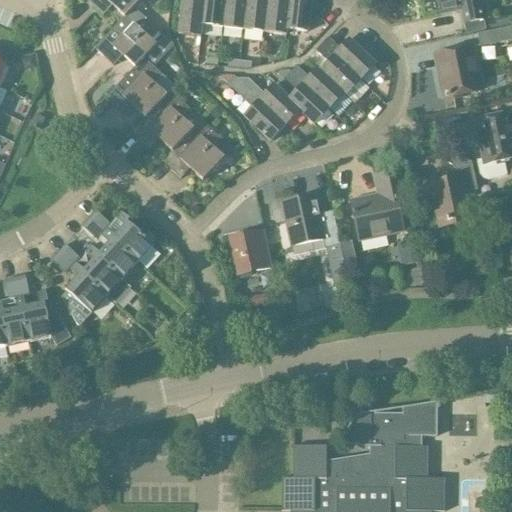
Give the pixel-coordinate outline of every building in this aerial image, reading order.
[(134,9),(142,0),(85,0),(103,17),(112,7),(124,18),(125,18),(134,9)] [(200,38),(202,26),(201,26),(204,2),(203,1),(203,0),(195,0),(191,0),(182,0),(178,35),(200,38)] [(203,0),(203,1),(204,2),(201,26),(202,26),(222,29),(225,0),(203,0)] [(225,0),(222,29),(243,31),(246,0),(225,0)] [(264,34),(267,0),(246,0),(243,31),(264,34)] [(286,36),(287,31),(286,31),(289,0),(267,0),(264,34),(286,36)] [(289,0),(286,31),(287,31),(307,33),(311,0),(289,0)] [(482,6),(481,0),(437,0),(441,15),(461,11),(464,25),(489,20),(486,6),(482,6)] [(123,57),(134,68),(135,69),(144,59),(145,60),(157,47),(144,35),(152,26),(134,9),(125,18),(124,18),(94,49),(113,67),(123,57)] [(505,15),(494,17),(496,26),(507,23),(505,15)] [(499,31),(477,35),(480,48),(501,43),(499,31)] [(168,53),(174,47),(168,34),(159,44),(168,53)] [(328,38),(322,45),(360,82),(375,66),(349,41),(340,50),(328,38)] [(344,95),(343,95),(345,98),(360,82),(322,45),(315,52),(328,63),(320,72),(319,72),(344,95)] [(472,48),(434,56),(443,99),(481,91),(472,48)] [(207,54),(205,65),(217,67),(219,55),(207,54)] [(33,58),(22,60),(25,71),(36,68),(33,58)] [(133,107),(145,119),(167,97),(166,97),(154,85),(163,77),(145,60),(144,59),(135,69),(134,68),(104,100),(123,118),(133,107)] [(319,72),(320,72),(317,69),(309,79),(296,67),(290,73),(290,74),(329,110),(343,95),(344,95),(319,72)] [(288,71),(277,74),(284,80),(290,74),(290,73),(288,71)] [(296,92),(289,100),(288,101),(299,112),(314,126),(329,110),(290,74),(284,80),(296,92)] [(226,76),(222,80),(230,87),(236,81),(232,77),(226,76)] [(288,101),(289,100),(273,86),(264,95),(252,84),(237,80),(236,81),(285,127),(299,112),(288,101)] [(285,127),(236,81),(230,87),(252,109),(244,118),(270,143),(285,127)] [(189,110),(171,92),(170,92),(166,97),(167,97),(145,119),(131,133),(150,151),(159,141),(171,152),(172,152),(193,130),(181,119),(189,110)] [(223,113),(217,107),(209,115),(216,121),(223,113)] [(45,118),(36,114),(30,126),(39,131),(45,118)] [(477,162),(480,175),(484,179),(489,180),(506,177),(503,161),(511,159),(511,121),(510,115),(475,122),(483,160),(477,162)] [(220,139),(201,121),(193,130),(172,152),(171,152),(162,162),(181,180),(190,170),(203,182),(224,160),(211,148),(220,139)] [(445,182),(429,185),(439,230),(472,222),(466,194),(477,191),(471,164),(450,151),(444,162),(454,168),(445,182)] [(378,197),(351,203),(359,242),(402,233),(396,206),(407,204),(400,171),(374,176),(378,197)] [(315,198),(281,205),(291,248),(324,241),(326,249),(340,246),(333,215),(319,218),(315,198)] [(96,212),(89,220),(103,234),(106,230),(110,226),(96,212)] [(110,226),(106,230),(114,237),(111,240),(138,264),(153,247),(152,246),(139,233),(127,223),(129,220),(121,213),(115,220),(110,226)] [(108,243),(98,254),(96,257),(122,281),(138,264),(111,240),(114,237),(106,230),(103,234),(89,220),(82,228),(96,241),(100,237),(108,243)] [(278,225),(277,220),(262,223),(263,229),(278,225)] [(264,231),(228,239),(237,278),(272,270),(264,231)] [(416,245),(397,249),(401,269),(421,264),(416,245)] [(65,246),(58,254),(73,267),(76,264),(80,259),(65,246)] [(96,257),(98,254),(91,247),(85,253),(92,260),(83,271),(80,274),(107,298),(115,305),(131,289),(122,281),(96,257)] [(79,328),(107,298),(80,274),(83,271),(76,264),(73,267),(58,254),(51,261),(66,275),(70,270),(77,277),(65,291),(66,293),(61,298),(76,325),(79,328)] [(349,287),(344,267),(330,271),(334,290),(349,287)] [(413,270),(406,278),(407,288),(425,288),(420,269),(413,270)] [(360,274),(354,286),(365,292),(371,280),(360,274)] [(25,277),(15,279),(19,298),(23,297),(29,296),(25,277)] [(3,312),(0,312),(0,316),(7,348),(29,343),(21,308),(25,307),(23,297),(19,298),(15,279),(5,281),(9,300),(1,302),(3,312)] [(511,279),(501,282),(504,293),(511,291),(511,279)] [(21,308),(29,343),(52,338),(56,347),(70,339),(56,314),(47,316),(44,304),(48,303),(45,292),(37,294),(39,304),(25,307),(21,308)] [(272,300),(249,304),(251,313),(273,309),(272,300)] [(191,322),(188,327),(190,333),(200,331),(197,321),(191,322)] [(496,396),(485,396),(485,405),(496,405),(496,396)] [(376,413),(362,415),(360,415),(357,417),(355,418),(353,420),(351,422),(350,425),(349,428),(349,431),(349,435),(350,438),(351,440),(353,442),(355,444),(357,446),(360,447),(363,448),(365,448),(369,448),(369,455),(339,460),(339,466),(326,466),(326,448),(293,447),(293,479),(282,479),(281,511),(444,511),(445,480),(428,480),(428,448),(421,448),(421,438),(435,438),(435,435),(435,406),(435,403),(401,409),(401,410),(402,410),(402,415),(375,415),(375,414),(376,414),(376,413)]
